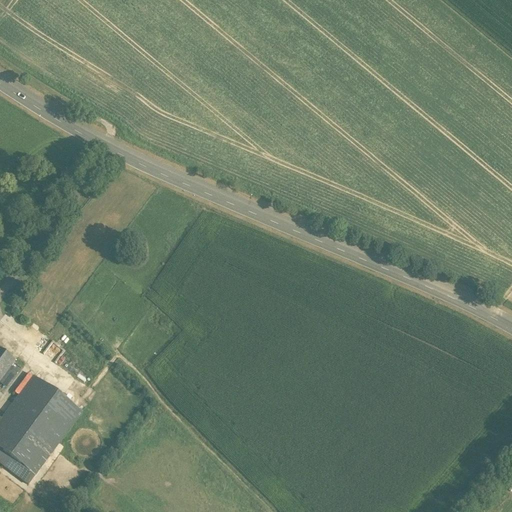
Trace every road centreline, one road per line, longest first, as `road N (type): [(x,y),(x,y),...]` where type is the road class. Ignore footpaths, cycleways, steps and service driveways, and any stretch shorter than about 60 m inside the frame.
road 1 (tertiary): [(0,85),(142,166),(511,328)]
road 2 (track): [(0,63),(107,127),(106,148)]
